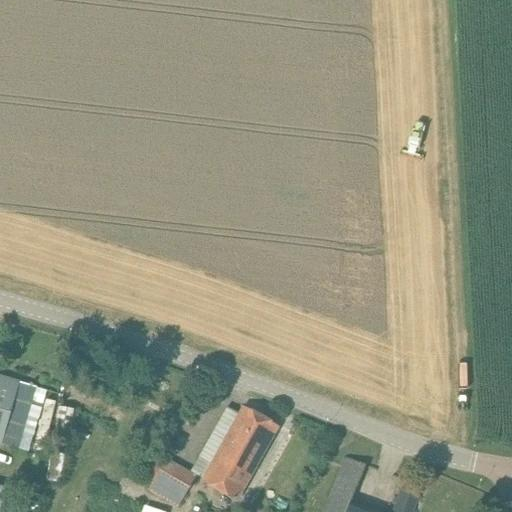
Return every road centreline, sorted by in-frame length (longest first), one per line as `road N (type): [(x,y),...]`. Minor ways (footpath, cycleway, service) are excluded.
road 1 (tertiary): [(510,470),(0,304)]
road 2 (unknown): [(441,0),(510,470)]
